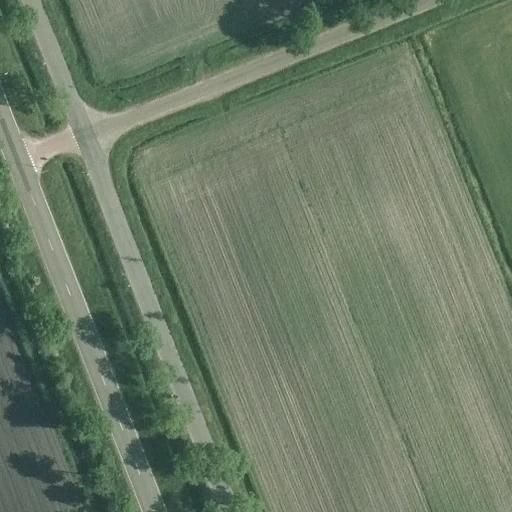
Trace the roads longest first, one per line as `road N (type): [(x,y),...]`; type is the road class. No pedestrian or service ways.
road 1 (unclassified): [(228,511),(83,136)]
road 2 (tertiary): [(152,511),(16,161)]
road 3 (unclassified): [(83,136),(432,0)]
road 4 (unclassified): [(83,136),(30,0)]
